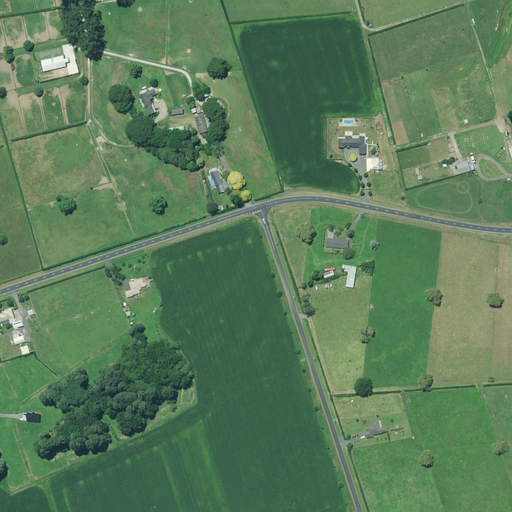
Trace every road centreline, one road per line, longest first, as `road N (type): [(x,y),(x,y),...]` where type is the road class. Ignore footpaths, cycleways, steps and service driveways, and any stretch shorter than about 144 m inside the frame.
road 1 (unclassified): [(260,206),(359,511)]
road 2 (tertiary): [(0,292),(260,206)]
road 3 (tertiary): [(260,206),(318,198),(511,230)]
